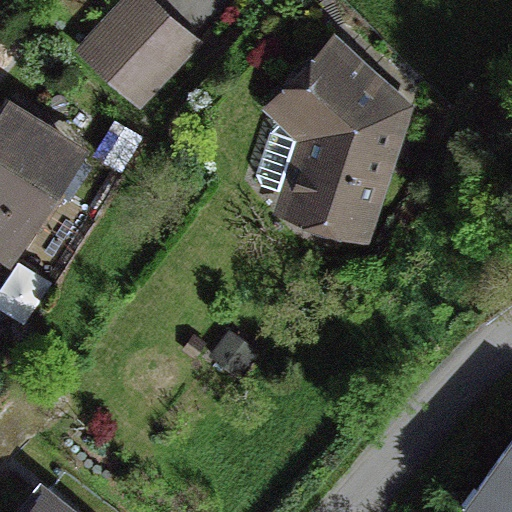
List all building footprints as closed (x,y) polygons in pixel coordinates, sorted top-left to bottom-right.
[(114,0),(81,36),(147,98),(201,39),(159,0),(114,0)] [(356,228),(395,107),(329,46),(273,106),(281,113),(266,130),(252,174),(257,183),(286,193),(283,204),(356,228)] [(0,243),(3,246),(42,187),(66,152),(9,115),(0,129),(0,243)] [(511,511),(511,430),(458,504),(467,511),(511,511)] [(56,511),(37,497),(25,511),(56,511)]
